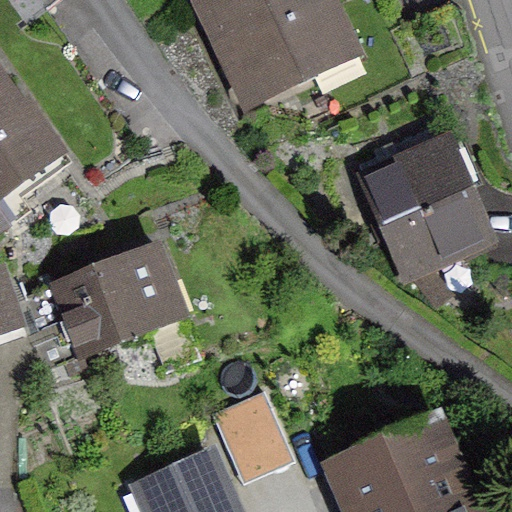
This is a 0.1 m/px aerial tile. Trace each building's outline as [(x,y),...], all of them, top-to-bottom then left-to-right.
[(15,0),(32,25),(50,13),(66,0),(15,0)] [(198,0),(247,109),(356,55),(407,29),(392,0),(198,0)] [(32,25),(0,45),(0,78),(56,162),(73,187),(138,143),(50,13),(32,25)] [(0,78),(0,198),(56,162),(0,78)] [(451,139),(360,174),(403,283),(494,248),(451,139)] [(166,233),(50,283),(69,328),(99,315),(117,357),(204,320),(166,233)] [(4,266),(0,267),(0,335),(24,328),(4,266)] [(239,485),(299,460),(267,384),(205,407),(239,485)] [(323,462),(343,511),(476,511),(437,416),(323,462)] [(241,511),(217,450),(131,483),(142,511),(241,511)]
